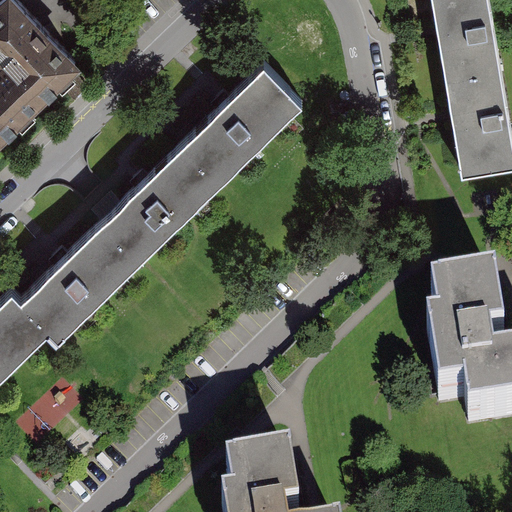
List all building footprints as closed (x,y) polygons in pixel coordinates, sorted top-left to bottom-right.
[(0,157),(100,61),(41,0),(10,0),(0,10),(0,38),(19,58),(0,75),(0,157)] [(511,35),(506,0),(448,0),(477,171),(511,165),(511,35)] [(27,287),(0,313),(0,389),(64,328),(73,337),(317,103),(280,64),(37,296),(27,287)] [(511,328),(505,287),(440,297),(446,331),(434,333),(446,403),(472,399),(477,426),(511,419),(511,369),(504,370),(500,348),(511,346),(511,328)] [(302,511),(292,456),(230,467),(236,502),(225,504),(226,511),(302,511)]
